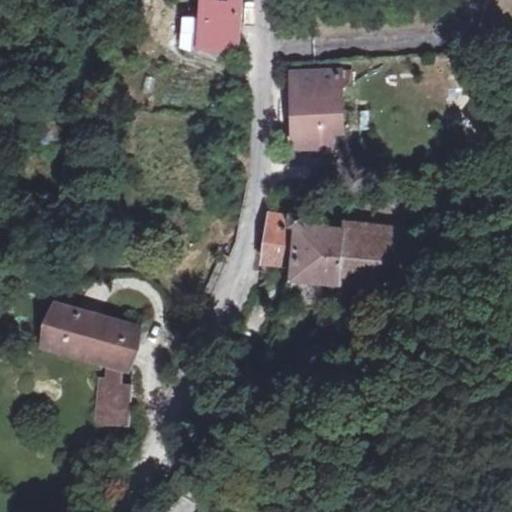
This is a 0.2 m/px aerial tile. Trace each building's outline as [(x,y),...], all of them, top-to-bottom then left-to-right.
[(198,0),(198,14),(197,40),(211,41),(235,42),(236,7),(236,0),(198,0)] [(197,40),(198,14),(184,13),(174,45),(210,53),(211,41),(197,40)] [(344,70),(298,72),(298,146),(336,145),(336,150),(352,150),(352,132),(345,131),(344,70)] [(290,209),(270,207),(268,219),(289,221),(290,209)] [(304,210),(290,209),(289,221),(297,221),(295,259),(295,260),(294,274),(407,284),(411,221),(343,215),(343,223),(304,221),(304,210)] [(192,215),(169,213),(168,226),(191,228),(192,215)] [(297,221),(289,221),(268,219),(265,237),(262,255),(295,259),(297,221)] [(108,359),(122,363),(128,365),(140,326),(54,299),(42,339),(108,359)] [(120,378),(122,363),(108,359),(105,376),(103,376),(101,394),(96,393),(92,421),(125,424),(132,379),(120,378)] [(178,482),(171,497),(185,502),(191,490),(178,482)]
